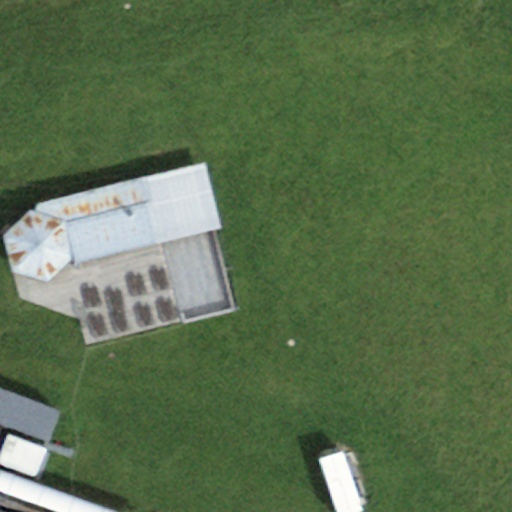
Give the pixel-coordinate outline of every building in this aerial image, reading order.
[(35,212),(29,210),(3,237),(13,272),(49,282),(75,255),(77,262),(166,240),(150,176),(37,202),(35,212)] [(60,410),(0,388),(0,422),(49,440),(60,410)] [(46,448),(7,434),(0,453),(0,463),(35,476),(46,448)] [(359,511),(363,511),(343,451),(319,458),(337,511),(359,511)] [(111,511),(0,472),(0,511),(111,511)]
